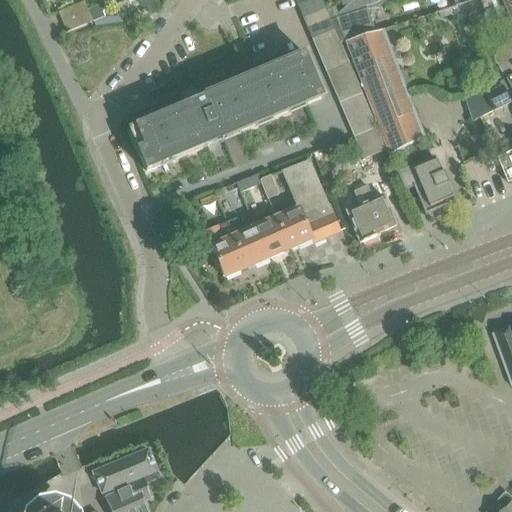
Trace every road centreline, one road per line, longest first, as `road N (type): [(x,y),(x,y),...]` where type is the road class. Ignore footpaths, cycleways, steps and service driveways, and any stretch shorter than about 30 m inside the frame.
road 1 (residential): [(174,376),(151,305),(149,238),(94,122),(186,0)]
road 2 (tertiary): [(511,241),(297,329)]
road 3 (tertiary): [(309,356),(390,308),(511,262)]
road 4 (secondary): [(0,448),(174,376)]
road 5 (secondary): [(399,511),(344,467),(293,388)]
road 6 (secondary): [(269,395),(293,445),(356,511)]
